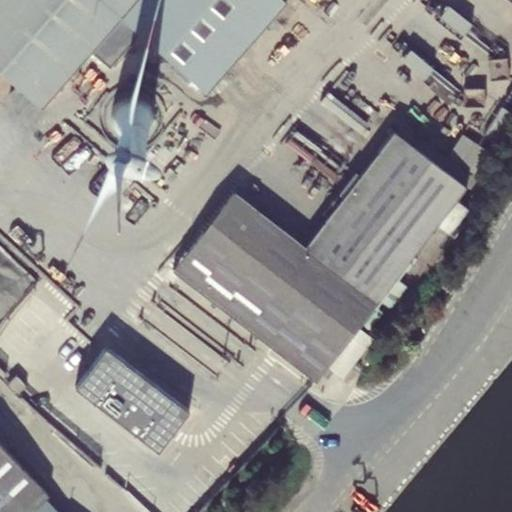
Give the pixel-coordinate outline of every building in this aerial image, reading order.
[(0,0),(0,68),(41,105),(90,48),(110,65),(140,30),(207,88),(284,0),(0,0)] [(440,14),(463,33),(471,23),(447,5),(440,14)] [(401,59),(424,79),(433,68),(410,48),(401,59)] [(53,110),(135,127),(137,115),(149,118),(152,104),(58,85),(53,110)] [(483,136),(496,144),(511,118),(511,111),(502,106),(483,136)] [(402,121),(394,131),(466,186),(470,189),(478,180),(402,121)] [(327,366),(358,327),(379,299),(389,307),(406,285),(396,277),(466,186),(394,131),(305,246),(233,191),(173,269),(316,380),(327,366)] [(462,133),(448,156),(474,173),(489,150),(462,133)] [(358,327),(327,366),(342,377),(373,338),(358,327)] [(106,348),(75,388),(158,451),(188,411),(106,348)] [(0,511),(62,511),(47,496),(49,495),(0,442),(0,511)]
